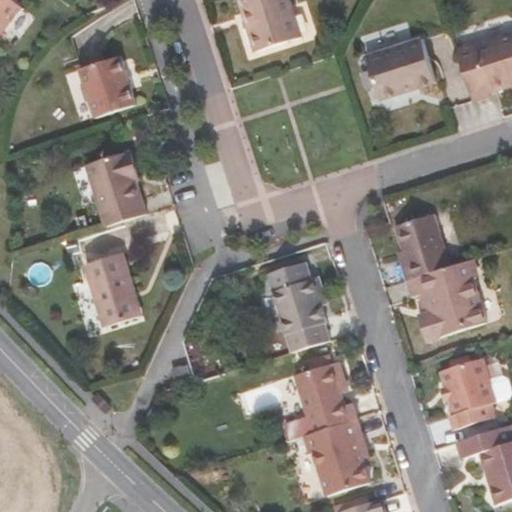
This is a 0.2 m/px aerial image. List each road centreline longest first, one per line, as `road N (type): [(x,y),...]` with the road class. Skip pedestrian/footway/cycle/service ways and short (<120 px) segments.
road 1 (residential): [(435,511),(328,186)]
road 2 (residential): [(182,0),(253,212),(328,186)]
road 3 (residential): [(328,186),(511,128)]
road 4 (secondary): [(0,348),(113,464)]
